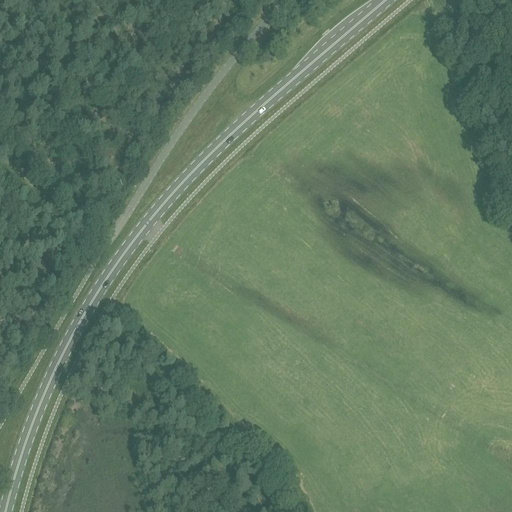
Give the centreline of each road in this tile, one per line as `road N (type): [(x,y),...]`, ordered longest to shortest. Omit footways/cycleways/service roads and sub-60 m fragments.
road 1 (secondary): [(7,511),(45,392),(128,249),(247,121),(389,0)]
road 2 (unclassified): [(107,245),(221,76),(288,0)]
